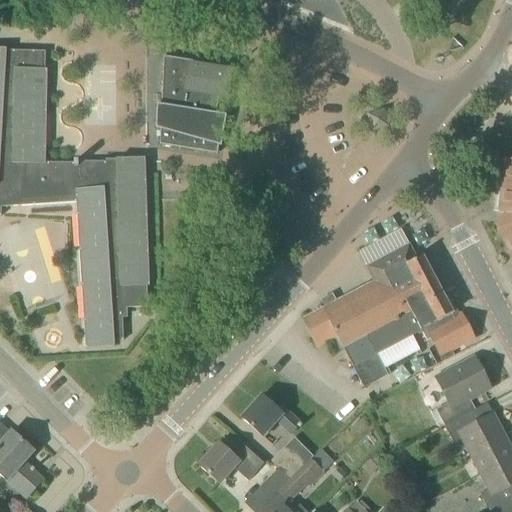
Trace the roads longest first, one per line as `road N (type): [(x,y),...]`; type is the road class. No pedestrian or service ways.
road 1 (residential): [(154,444),(285,23)]
road 2 (tertiary): [(154,444),(405,164)]
road 3 (tertiary): [(511,333),(453,222),(405,164)]
road 4 (residential): [(446,111),(398,77),(285,23)]
road 5 (residential): [(121,482),(0,361)]
